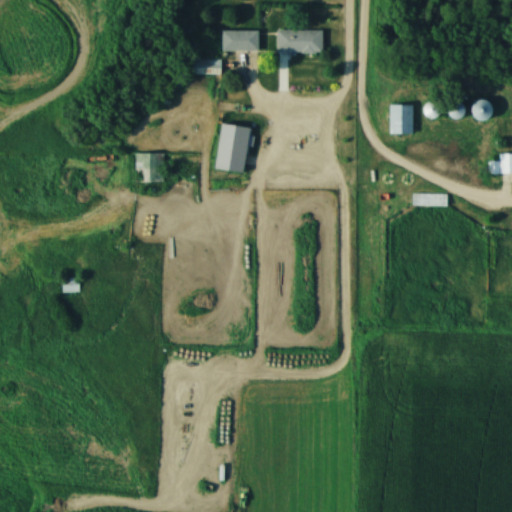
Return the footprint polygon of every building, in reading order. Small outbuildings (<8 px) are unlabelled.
[(321,32),(276,32),(276,54),(321,54),(321,32)] [(257,33),(221,33),(221,53),(257,53),(257,33)] [(220,61),(191,61),(191,76),(220,76),(220,61)] [(389,136),(411,136),(411,107),(389,107),(389,136)] [(163,184),(163,155),(134,155),(134,184),(163,184)] [(511,174),(511,155),(500,156),(500,174),(511,174)] [(61,279),(61,294),(79,294),(78,279),(61,279)]
